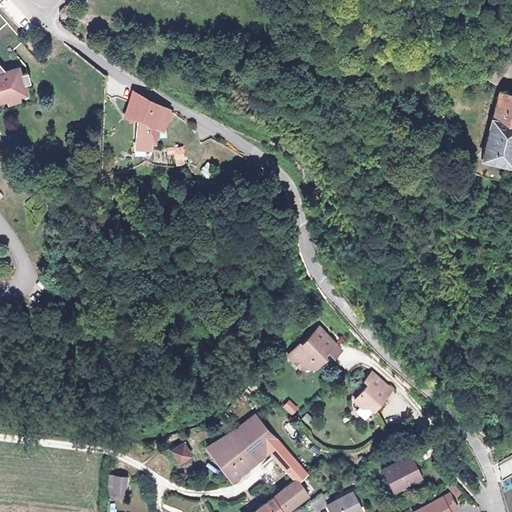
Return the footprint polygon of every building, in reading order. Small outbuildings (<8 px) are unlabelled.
[(0,97),(5,97),(17,94),(16,91),(23,89),(22,84),(29,82),(27,72),(25,65),(13,50),(23,41),(22,39),(7,22),(0,13),(0,97)] [(511,47),(504,46),(489,74),(504,82),(511,67),(511,47)] [(126,112),(140,114),(141,114),(151,99),(136,91),(132,88),(126,112)] [(511,93),(505,91),(487,162),(511,167),(511,93)] [(169,107),(151,99),(141,114),(149,115),(150,116),(148,137),(152,138),(155,138),(155,133),(157,133),(158,128),(161,128),(162,118),(169,107)] [(149,115),(141,114),(140,114),(138,138),(146,139),(146,137),(148,137),(150,116),(149,115)] [(150,147),(150,145),(152,138),(148,137),(146,137),(146,139),(138,138),(136,145),(150,147)] [(184,146),(174,147),(176,166),(185,165),(184,146)] [(314,365),(324,354),(320,350),(324,346),(326,348),(334,340),(320,325),(301,342),(299,340),(288,351),(300,364),(314,365)] [(341,348),(334,340),(326,348),(328,351),(330,349),(334,354),(341,348)] [(374,407),(389,390),(386,387),(388,384),(372,370),(365,378),(369,381),(355,397),(362,403),(369,403),(374,407)] [(289,399),(282,406),(291,416),(298,409),(289,399)] [(229,480),(266,452),(279,441),(268,430),(255,414),(236,430),(206,446),(229,480)] [(290,422),(282,427),(292,441),(299,436),(290,422)] [(268,453),(291,481),(293,484),(296,481),(307,473),(286,447),(279,441),(266,452),(268,453)] [(177,457),(178,459),(180,460),(183,460),(184,460),(185,460),(187,458),(188,456),(189,454),(188,451),(187,449),(185,448),(182,448),(180,448),(178,450),(176,452),(176,454),(177,457)] [(391,485),(408,477),(410,482),(423,476),(412,452),(382,467),(391,485)] [(115,493),(127,494),(128,476),(116,475),(115,493)] [(281,511),(305,495),(296,481),(293,484),(291,481),(287,485),(250,511),(281,511)] [(455,483),(448,487),(454,498),(461,494),(455,483)] [(332,511),(357,511),(361,510),(351,490),(328,502),(332,511)] [(416,511),(448,511),(456,507),(449,491),(414,508),(416,511)]
